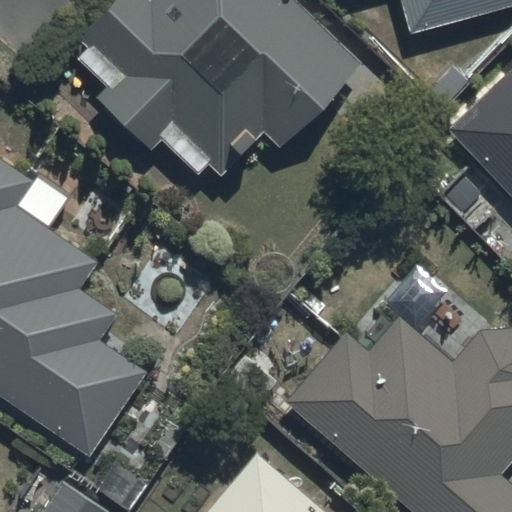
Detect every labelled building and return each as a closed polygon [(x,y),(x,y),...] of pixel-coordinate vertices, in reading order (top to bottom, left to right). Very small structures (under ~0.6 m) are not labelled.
[(90,0),(71,20),(81,29),(69,41),(101,72),(84,89),(137,140),(152,125),(189,161),(202,147),(213,158),(252,119),(269,136),(354,49),(303,0),(90,0)] [(468,0),(393,0),(398,18),(468,0)] [(511,45),(440,110),(511,190),(511,45)] [(0,386),(83,440),(140,352),(95,323),(111,298),(70,271),(87,245),(10,195),(30,165),(0,145),(0,386)] [(337,314),(274,386),(415,511),(511,511),(511,472),(499,461),(511,447),(511,322),(511,321),(508,320),(506,319),(504,318),(501,317),(499,317),(497,316),(494,316),(492,315),(489,315),(487,315),(484,316),(482,316),(479,317),(477,317),(475,318),(472,319),(446,349),(393,302),(363,336),(337,314)] [(364,511),(337,511),(250,436),(188,511),(368,511),(366,510),(364,511)] [(98,511),(106,502),(59,469),(29,511),(98,511)]
